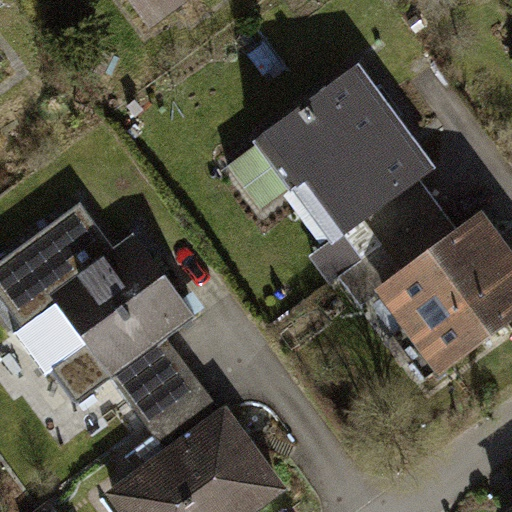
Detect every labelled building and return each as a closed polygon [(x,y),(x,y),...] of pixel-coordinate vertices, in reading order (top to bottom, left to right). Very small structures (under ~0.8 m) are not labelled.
[(129,0),(151,29),(190,0),(129,0)] [(360,64),(269,130),(255,140),(292,191),(306,181),(346,235),(437,169),(360,64)] [(77,404),(113,378),(166,450),(221,409),(168,337),(197,317),(135,232),(114,247),(82,203),(0,262),(0,295),(23,327),(57,302),(89,345),(53,371),(77,404)] [(511,248),(484,210),(376,290),(440,376),(511,323),(511,248)] [(105,493),(119,511),(258,511),(290,490),(228,405),(221,409),(166,450),(105,493)] [(511,511),(511,502),(499,511),(511,511)]
